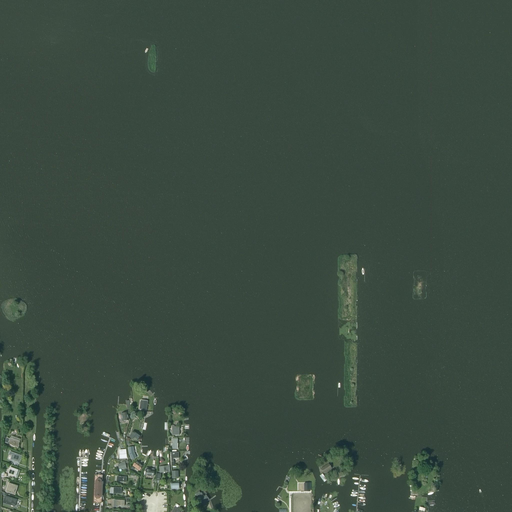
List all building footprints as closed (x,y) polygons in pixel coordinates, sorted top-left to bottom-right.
[(137,441),(140,436),(132,431),(128,437),(132,440),(133,438),(137,441)] [(6,438),(5,443),(15,446),(15,447),(18,448),(20,442),(10,439),(6,438)] [(129,454),(132,460),(136,458),(134,453),(133,447),(128,448),(129,454)] [(11,456),(10,460),(19,463),(22,456),(10,452),(9,455),(11,456)] [(133,466),(139,471),(142,467),(136,462),(133,466)] [(17,474),(18,470),(10,467),(8,474),(12,475),(13,473),(17,474)] [(94,480),(93,482),(93,496),(93,498),(94,499),(96,500),(98,499),(99,498),(100,497),(101,482),(100,482),(100,481),(98,479),(97,479),(95,479),(94,480)] [(9,483),(6,490),(6,492),(9,494),(10,491),(13,492),(15,487),(12,487),(13,484),(9,483)] [(199,492),(196,494),(200,500),(199,501),(200,502),(201,502),(203,504),(207,501),(201,493),(201,494),(199,492)] [(5,496),(4,500),(7,501),(6,503),(14,506),(16,500),(5,496)]
